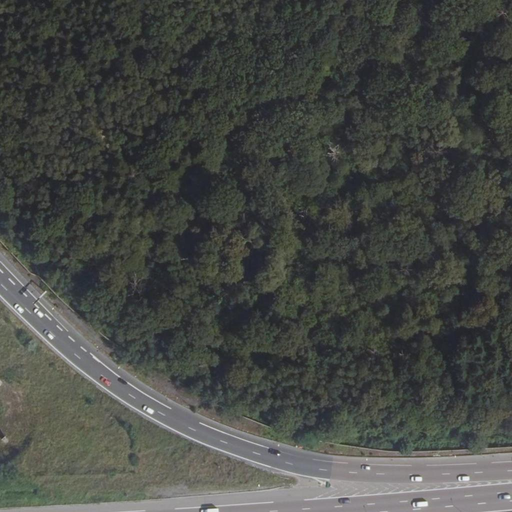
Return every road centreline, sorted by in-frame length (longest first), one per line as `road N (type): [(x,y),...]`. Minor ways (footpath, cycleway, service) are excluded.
road 1 (motorway): [(511,471),(339,470),(237,447),(140,399),(0,280)]
road 2 (motorway): [(511,497),(328,511)]
